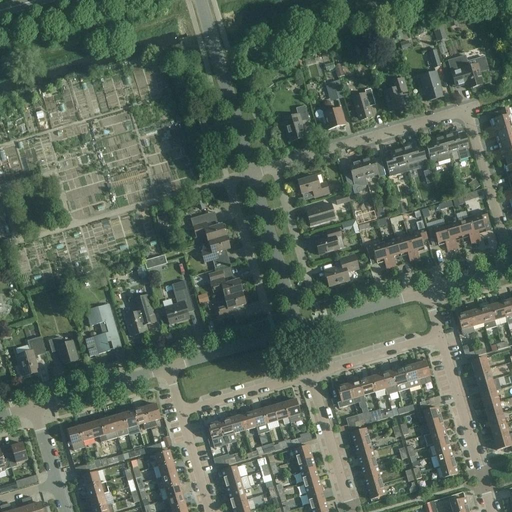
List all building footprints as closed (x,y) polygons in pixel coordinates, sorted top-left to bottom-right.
[(443,28),(434,31),(437,42),(446,39),(443,28)] [(401,50),(409,48),(408,41),(400,44),(401,50)] [(440,67),(436,51),(429,53),(434,69),(440,67)] [(447,61),(453,79),(455,88),(466,85),(468,90),(483,85),(479,73),(488,70),(484,58),(475,60),(467,63),(465,56),(447,61)] [(155,58),(128,64),(132,80),(128,81),(127,76),(104,81),(107,91),(117,88),(120,103),(163,92),(155,58)] [(279,58),(262,62),(265,76),(282,72),(279,58)] [(326,74),(334,72),(332,64),(324,66),(326,74)] [(341,66),(334,67),(337,78),(344,77),(341,66)] [(443,97),(436,73),(419,78),(427,102),(443,97)] [(266,88),(272,84),(269,79),(263,83),(266,88)] [(407,93),(403,79),(390,83),(393,90),(384,92),(390,113),(390,112),(404,108),(404,109),(405,108),(401,95),(407,93)] [(331,97),(337,95),(334,85),(328,87),(331,97)] [(374,103),(370,90),(364,91),(365,94),(352,98),(359,122),(372,118),(369,105),(374,103)] [(305,107),(296,109),(298,116),(283,120),(290,142),(305,138),(300,123),(309,120),(305,107)] [(340,108),(323,113),(324,118),(322,119),(324,125),(326,125),(328,131),(346,126),(340,108)] [(491,121),(493,121),(495,127),(485,130),(486,135),(511,127),(508,116),(510,115),(508,109),(489,115),(491,121)] [(59,115),(63,126),(78,121),(77,116),(70,119),(67,112),(59,115)] [(204,119),(198,121),(203,138),(209,136),(204,119)] [(495,137),(497,144),(511,140),(511,127),(486,135),(488,140),(495,137)] [(449,154),(457,152),(460,161),(470,158),(467,149),(469,149),(464,133),(456,135),(456,133),(444,137),(449,154)] [(431,140),(432,142),(426,144),(431,163),(438,162),(438,163),(450,160),(449,154),(444,137),(431,140)] [(511,140),(497,144),(499,151),(492,154),(493,158),(511,152),(511,140)] [(402,149),(407,166),(408,171),(427,166),(421,146),(415,148),(414,145),(402,149)] [(384,157),(390,177),(408,171),(407,166),(402,149),(389,153),(390,155),(384,157)] [(507,167),(504,168),(506,174),(511,172),(511,152),(493,158),(495,163),(505,160),(507,167)] [(373,157),(360,161),(365,179),(378,175),(379,178),(385,176),(380,159),(374,160),(373,157)] [(365,179),(360,161),(348,165),(349,168),(343,170),(348,187),(353,186),(363,187),(367,186),(365,179)] [(433,183),(429,171),(423,173),(427,185),(433,183)] [(505,197),(511,195),(511,176),(507,178),(511,190),(503,193),(505,197)] [(312,192),(314,199),(329,194),(325,183),(319,186),(316,177),(298,182),(301,195),(312,192)] [(480,187),(475,180),(468,185),(473,191),(480,187)] [(337,206),(350,202),(348,195),(335,199),(337,206)] [(452,200),(454,207),(464,204),(462,197),(452,200)] [(398,215),(406,213),(403,203),(396,205),(398,215)] [(311,227),(335,220),(330,204),(306,211),(311,227)] [(430,217),(427,209),(421,211),(424,219),(430,217)] [(491,229),(486,212),(480,214),(480,215),(468,219),(476,244),(481,243),(478,233),(491,229)] [(208,243),(225,237),(222,225),(208,229),(204,216),(190,220),(196,238),(205,235),(208,243)] [(384,219),(383,220),(377,221),(378,227),(386,225),(384,219)] [(471,245),(476,244),(468,219),(457,222),(461,237),(468,235),(471,245)] [(343,224),(343,226),(344,230),(351,228),(353,233),(357,232),(359,232),(355,221),(343,224)] [(427,240),(422,222),(416,224),(418,232),(419,233),(407,237),(415,262),(420,261),(417,251),(424,249),(421,242),(427,240)] [(445,225),(452,251),(457,249),(454,239),(461,237),(457,222),(445,225)] [(448,252),(452,251),(445,225),(433,229),(433,227),(427,229),(430,239),(436,237),(438,244),(445,242),(448,252)] [(341,238),(339,229),(326,233),(328,239),(315,242),(319,256),(339,250),(335,239),(341,238)] [(225,237),(208,243),(210,250),(201,253),(204,263),(218,259),(216,253),(230,249),(226,237),(225,237)] [(410,263),(415,262),(407,237),(395,240),(400,255),(407,253),(410,263)] [(384,243),(391,269),(396,267),(393,257),(400,255),(395,240),(384,243)] [(386,270),(391,269),(384,243),(372,247),(372,245),(366,247),(369,257),(374,255),(376,262),(383,260),(386,270)] [(147,270),(167,264),(164,256),(144,262),(147,270)] [(359,270),(354,256),(339,260),(341,267),(324,272),(324,273),(325,272),(329,286),(328,286),(328,287),(349,281),(349,280),(348,281),(346,274),(359,270)] [(141,280),(147,278),(144,267),(137,268),(138,271),(137,272),(138,277),(140,277),(141,280)] [(222,290),(224,298),(242,293),(239,280),(225,285),(223,279),(224,279),(222,272),(208,276),(210,282),(209,283),(213,293),(222,290)] [(168,322),(169,326),(176,324),(190,320),(187,310),(192,309),(193,309),(185,282),(171,285),(174,293),(177,305),(164,309),(168,322)] [(242,293),(224,298),(226,306),(216,308),(220,319),(233,315),(232,309),(245,305),(242,293)] [(199,304),(209,302),(206,295),(198,297),(199,304)] [(132,301),(136,314),(125,317),(131,337),(147,332),(145,326),(155,322),(148,296),(132,301)] [(501,303),(507,323),(507,324),(511,322),(511,300),(501,303)] [(490,306),(495,321),(494,321),(496,326),(507,323),(501,303),(490,306)] [(102,335),(93,338),(85,340),(90,357),(98,355),(110,352),(107,341),(110,340),(111,342),(119,339),(109,305),(86,312),(90,327),(99,324),(102,335)] [(479,310),(484,325),(485,330),(496,327),(496,326),(494,321),(495,321),(490,306),(479,310)] [(468,313),(473,328),(484,325),(479,310),(468,313)] [(457,316),(461,331),(463,336),(474,333),(473,328),(468,313),(457,316)] [(46,354),(41,338),(27,342),(30,352),(17,356),(23,377),(39,373),(35,360),(38,359),(37,357),(46,354)] [(77,361),(72,342),(63,345),(61,338),(48,341),(52,353),(59,351),(63,365),(77,361)] [(511,340),(506,342),(501,344),(503,349),(511,346),(511,340)] [(501,344),(496,345),(490,347),(491,353),(503,349),(501,344)] [(464,355),(466,360),(470,359),(476,357),(474,352),(464,355)] [(471,363),(474,374),(489,370),(485,358),(471,363)] [(414,365),(420,386),(431,383),(425,362),(414,365)] [(409,389),(420,386),(414,365),(403,369),(409,389)] [(396,387),(398,392),(409,389),(403,369),(392,372),(396,387)] [(489,370),(474,374),(477,385),(492,381),(489,370)] [(398,392),(396,387),(392,372),(381,375),(385,390),(390,389),(391,394),(398,392)] [(370,378),(374,393),(385,390),(381,375),(370,378)] [(359,381),(363,396),(374,393),(370,378),(359,381)] [(348,385),(354,405),(359,403),(360,406),(363,408),(366,407),(363,396),(359,381),(348,385)] [(477,385),(480,396),(495,392),(492,381),(477,385)] [(339,409),(354,405),(348,385),(337,388),(341,402),(337,403),(339,409)] [(507,388),(498,389),(499,397),(507,396),(507,388)] [(495,392),(480,396),(484,407),(498,403),(495,392)] [(289,418),(290,423),(290,424),(302,421),(296,400),(284,403),(289,418)] [(273,407),(278,422),(282,420),(284,425),(290,423),(289,418),(284,403),(273,407)] [(484,407),(487,418),(502,413),(498,403),(484,407)] [(144,408),(149,423),(150,429),(156,427),(155,421),(160,420),(156,405),(144,408)] [(267,425),(278,422),(273,407),(262,410),(267,425)] [(133,411),(138,426),(143,425),(145,431),(150,429),(149,423),(144,408),(133,411)] [(423,412),(426,424),(441,419),(438,408),(423,412)] [(391,412),(393,417),(404,414),(403,409),(391,412)] [(262,410),(251,413),(256,428),(267,425),(262,410)] [(382,420),(381,415),(379,410),(374,411),(368,413),(371,423),(377,422),(382,420)] [(138,426),(133,411),(122,415),(129,435),(140,432),(138,426)] [(391,412),(381,415),(382,420),(393,417),(391,412)] [(256,428),(251,413),(241,416),(245,431),(256,428)] [(371,423),(368,413),(357,416),(360,427),(371,423)] [(502,413),(487,418),(490,429),(505,424),(502,413)] [(122,415),(112,418),(116,433),(118,438),(129,435),(122,415)] [(241,416),(230,420),(234,434),(245,431),(241,416)] [(360,427),(357,416),(346,419),(349,430),(360,427)] [(112,418),(101,421),(105,436),(116,433),(112,418)] [(441,419),(426,424),(430,435),(445,430),(441,419)] [(219,423),(223,438),(225,443),(231,441),(229,436),(234,434),(230,420),(219,423)] [(90,424),(94,439),(99,438),(101,443),(107,442),(105,436),(101,421),(90,424)] [(225,443),(223,438),(219,423),(207,426),(212,441),(217,439),(218,444),(225,443)] [(90,424),(79,427),(83,442),(94,439),(90,424)] [(490,429),(493,440),(508,435),(505,424),(490,429)] [(83,442),(79,427),(67,431),(72,446),(83,442)] [(351,434),(354,445),(369,441),(366,429),(351,434)] [(430,435),(433,446),(448,441),(445,430),(430,435)] [(300,439),(295,440),(297,445),(312,441),(310,432),(299,436),(300,439)] [(508,435),(493,440),(497,451),(511,447),(508,435)] [(163,440),(164,442),(165,449),(168,448),(172,447),(169,438),(163,440)] [(290,440),(284,442),(286,449),(297,445),(295,440),(290,442),(290,440)] [(354,445),(357,456),(372,452),(369,441),(354,445)] [(451,452),(448,441),(433,446),(436,457),(451,452)] [(275,452),(286,449),(284,442),(278,444),(278,445),(273,447),(275,452)] [(11,469),(17,467),(16,464),(27,461),(23,444),(12,447),(11,445),(5,447),(11,469)] [(156,446),(145,449),(146,454),(157,451),(156,446)] [(267,446),(262,447),(264,455),(275,452),(273,447),(268,448),(267,446)] [(294,451),(297,462),(312,457),(309,446),(294,451)] [(0,471),(11,469),(5,447),(0,447),(0,471)] [(256,452),(251,453),(253,458),(264,455),(262,447),(256,449),(256,452)] [(135,457),(146,454),(145,449),(134,452),(135,457)] [(173,463),(169,451),(154,456),(156,462),(151,463),(153,469),(158,467),(173,463)] [(357,456),(361,467),(375,463),(372,452),(357,456)] [(436,457),(439,468),(454,463),(451,452),(436,457)] [(312,457),(297,462),(300,473),(315,468),(312,457)] [(214,464),(216,469),(231,465),(230,460),(214,464)] [(173,463),(158,467),(161,478),(176,474),(173,463)] [(375,463),(361,467),(364,478),(379,473),(375,463)] [(454,463),(439,468),(443,479),(458,475),(454,463)] [(221,472),(225,483),(240,479),(236,467),(221,472)] [(300,473),(303,484),(318,479),(315,468),(300,473)] [(97,473),(82,477),(85,489),(100,484),(97,473)] [(142,484),(141,478),(139,473),(134,474),(137,485),(142,484)] [(364,478),(367,489),(382,484),(379,473),(364,478)] [(176,474),(161,478),(156,480),(159,491),(164,489),(179,485),(176,474)] [(240,479),(225,483),(228,494),(243,490),(249,488),(248,483),(246,483),(244,477),(240,479)] [(318,479),(303,484),(307,495),(322,490),(318,479)] [(21,480),(15,482),(17,489),(19,488),(22,487),(23,487),(21,480)] [(100,484),(85,489),(89,499),(104,495),(109,494),(106,483),(100,484)] [(137,485),(139,491),(140,496),(146,495),(142,484),(137,485)] [(382,484),(367,489),(370,500),(385,496),(382,484)] [(179,485),(164,489),(159,491),(163,501),(167,500),(182,496),(179,485)] [(243,490),(228,494),(231,505),(246,501),(243,490)] [(307,495),(310,506),(325,501),(322,490),(307,495)] [(104,495),(89,499),(92,510),(107,506),(104,495)] [(146,495),(140,496),(142,501),(144,507),(149,506),(146,495)] [(182,496),(167,500),(169,505),(163,506),(165,511),(167,511),(186,507),(182,496)] [(303,504),(302,496),(295,497),(296,499),(290,500),(290,505),(303,504)] [(33,505),(33,503),(31,498),(26,499),(28,504),(29,507),(30,511),(42,511),(42,510),(40,503),(33,505)] [(450,503),(452,511),(462,511),(468,510),(465,499),(450,503)] [(231,505),(233,511),(247,511),(249,511),(246,501),(231,505)] [(327,511),(325,501),(310,506),(311,511),(327,511)]
